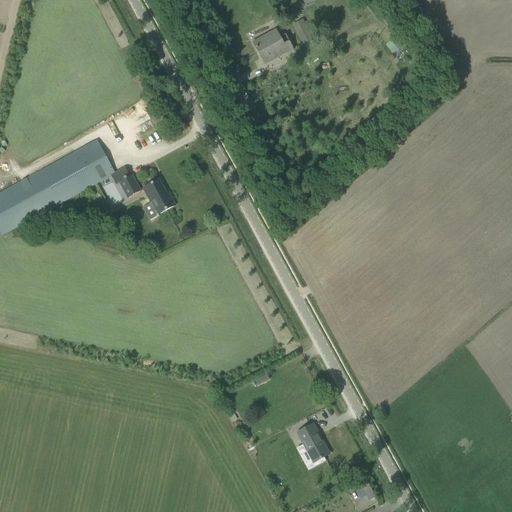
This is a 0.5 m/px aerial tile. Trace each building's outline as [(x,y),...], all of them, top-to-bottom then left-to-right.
[(296,31),(303,45),(313,39),(306,26),(296,31)] [(295,49),(289,39),(283,43),(276,30),(253,42),(265,65),(295,49)] [(396,37),(387,44),(395,54),(399,51),(400,52),(405,47),(398,38),(397,39),(396,37)] [(16,184),(0,193),(0,233),(1,236),(106,179),(115,174),(96,141),(88,145),(36,173),(24,180),(17,184),(16,184)] [(119,183),(127,198),(140,191),(132,176),(119,183)] [(143,189),(148,197),(158,215),(175,206),(168,193),(166,194),(159,180),(143,189)] [(297,433),(313,463),(329,454),(313,425),(297,433)] [(358,496),(365,505),(377,496),(366,482),(359,487),(363,492),(358,496)]
